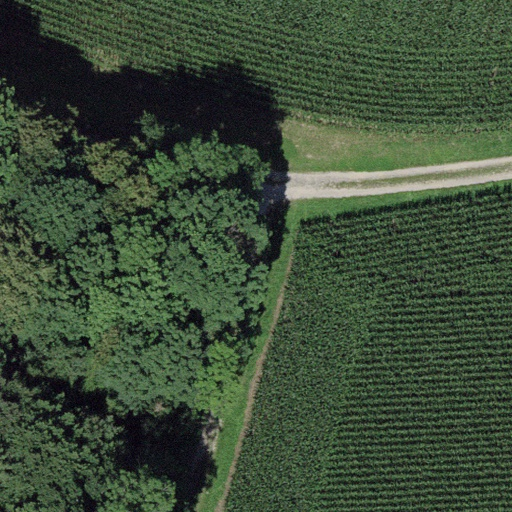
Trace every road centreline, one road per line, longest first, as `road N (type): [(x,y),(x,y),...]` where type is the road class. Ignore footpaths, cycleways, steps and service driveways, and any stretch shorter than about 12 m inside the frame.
road 1 (track): [(511,163),(268,182),(166,175),(0,126)]
road 2 (track): [(178,511),(268,182)]
